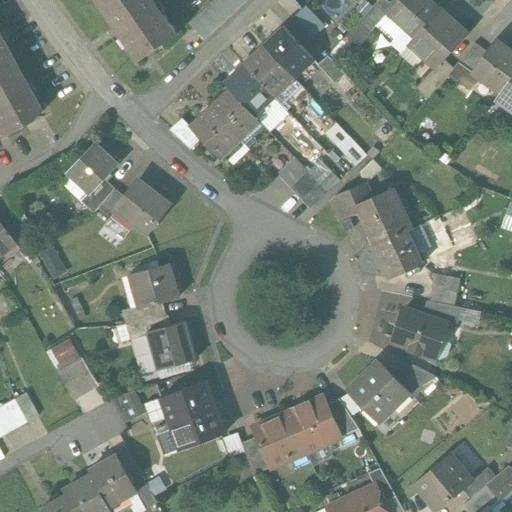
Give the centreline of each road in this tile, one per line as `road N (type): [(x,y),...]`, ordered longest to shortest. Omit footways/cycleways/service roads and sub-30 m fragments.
road 1 (residential): [(243,213),(328,260),(347,279),(355,308),(327,352),(274,357),(234,331),(231,278)]
road 2 (residential): [(131,118),(264,0)]
road 3 (residential): [(243,213),(131,118)]
road 4 (residential): [(0,184),(74,141),(109,97)]
road 5 (residential): [(109,97),(34,0)]
